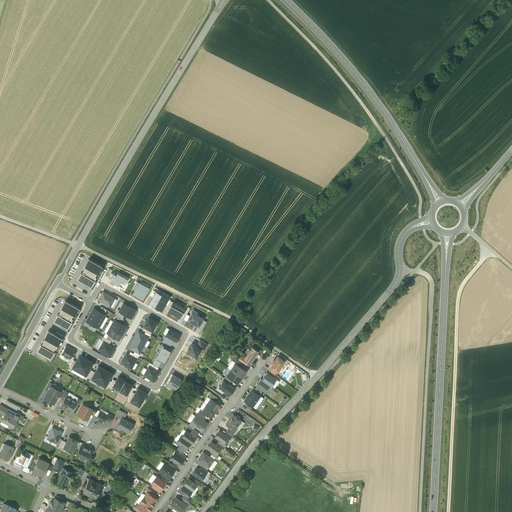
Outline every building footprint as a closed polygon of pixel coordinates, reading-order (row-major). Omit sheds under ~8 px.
[(101,266),(88,259),(85,265),(85,266),(81,272),(77,278),(84,282),(90,286),(96,276),(94,275),(96,272),(98,272),(101,266)] [(118,285),(122,287),(127,278),(117,273),(116,275),(112,273),(110,275),(113,277),(112,278),(110,281),(118,286),(118,285)] [(134,294),(143,299),(149,289),(140,284),(136,291),(134,294)] [(103,291),(98,300),(110,306),(112,307),(117,300),(114,298),(115,298),(103,291)] [(149,303),(155,306),(161,294),(155,291),(152,297),(149,303)] [(168,298),(161,294),(155,306),(162,310),(165,303),(168,298)] [(78,307),(65,300),(61,307),(62,307),(58,314),(57,314),(54,320),(61,324),(67,327),(72,317),(71,317),(73,313),(74,314),(78,307)] [(169,307),(167,311),(180,318),(182,314),(185,308),(183,307),(172,301),(172,302),(169,307)] [(125,314),(131,318),(136,310),(123,303),(119,311),(125,314)] [(94,308),(90,314),(102,321),(106,315),(104,314),(99,311),(94,308)] [(125,314),(119,311),(117,310),(115,314),(122,318),(125,314)] [(187,320),(198,326),(202,319),(203,318),(191,312),(187,320)] [(98,328),(102,321),(90,314),(86,321),(91,324),(97,327),(98,328)] [(157,322),(148,317),(143,326),(144,326),(152,331),(157,322)] [(206,322),(202,319),(198,326),(198,327),(202,329),(206,322)] [(123,333),(127,326),(121,324),(116,320),(114,320),(111,326),(123,333)] [(119,340),(123,333),(111,326),(107,333),(108,334),(114,337),(119,340)] [(180,335),(169,329),(165,335),(173,340),(176,341),(180,335)] [(54,334),(48,331),(44,337),(45,337),(41,344),(40,344),(37,350),(50,357),(53,351),(52,350),(54,347),(55,348),(61,338),(54,334)] [(134,339),(144,345),(148,337),(144,334),(138,331),(134,339)] [(170,345),(173,340),(165,335),(162,341),(170,345)] [(103,341),(109,344),(111,341),(106,338),(103,336),(101,340),(103,341)] [(135,351),(139,353),(144,345),(134,339),(129,348),(135,351)] [(110,356),(115,348),(109,344),(103,341),(101,340),(98,346),(100,347),(98,350),(110,356)] [(199,340),(196,346),(201,349),(204,350),(207,344),(199,340)] [(187,352),(196,357),(201,349),(196,346),(192,343),(190,346),(189,346),(188,349),(187,352)] [(74,351),(65,345),(61,353),(70,359),(71,356),(74,351)] [(171,350),(163,345),(155,359),(161,362),(164,363),(171,350)] [(244,358),(248,361),(250,362),(258,351),(252,346),(244,358)] [(126,353),(121,362),(131,368),(136,359),(129,354),(126,353)] [(86,359),(79,355),(76,361),(72,367),(79,371),(86,359)] [(244,358),(241,356),(238,359),(243,363),(245,364),(248,361),(244,358)] [(277,356),(275,360),(273,359),(272,362),(272,363),(270,366),(270,367),(276,371),(277,371),(284,361),(277,356)] [(238,359),(237,358),(233,363),(234,364),(235,363),(241,367),(243,363),(238,359)] [(93,363),(86,359),(79,371),(86,375),(89,369),(93,363)] [(161,362),(155,359),(152,364),(158,367),(161,362)] [(241,367),(235,363),(234,364),(231,370),(241,377),(246,370),(241,367)] [(105,370),(98,366),(95,372),(91,378),(98,382),(105,370)] [(159,371),(156,370),(149,366),(143,375),(153,381),(159,371)] [(112,374),(105,370),(98,382),(105,386),(109,380),(112,374)] [(241,377),(231,370),(227,375),(226,375),(232,379),(237,383),(241,377)] [(261,379),(270,385),(271,386),(276,379),(273,377),(268,373),(266,372),(261,379)] [(176,388),(180,379),(172,374),(167,383),(168,384),(167,385),(171,387),(171,386),(176,388)] [(113,386),(119,389),(124,380),(125,380),(118,376),(116,381),(113,386)] [(261,379),(260,378),(255,385),(257,386),(262,390),(265,392),(270,385),(261,379)] [(126,394),(127,393),(131,386),(132,385),(124,380),(119,389),(119,390),(126,394)] [(228,384),(223,380),(223,381),(221,382),(221,383),(219,385),(219,386),(224,390),(229,394),(233,388),(228,384)] [(224,390),(219,386),(219,385),(218,385),(215,389),(222,393),(224,390)] [(51,386),(48,390),(44,398),(49,401),(56,388),(51,386)] [(60,391),(56,388),(49,401),(54,404),(58,395),(61,391),(60,391)] [(146,393),(138,388),(135,393),(131,399),(140,404),(146,393)] [(252,390),(244,400),(252,406),(256,408),(263,398),(259,395),(252,390)] [(217,397),(211,393),(208,397),(210,399),(210,398),(214,401),(217,397)] [(64,400),(60,407),(65,410),(71,398),(67,396),(66,395),(64,400)] [(76,401),(71,398),(65,410),(70,413),(74,406),(76,401)] [(214,401),(210,398),(210,399),(206,404),(216,411),(220,405),(214,401)] [(92,410),(82,404),(77,414),(87,420),(92,410)] [(216,411),(206,404),(202,410),(206,413),(212,417),(216,411)] [(202,410),(200,408),(197,412),(205,418),(203,417),(206,413),(202,410)] [(126,414),(119,409),(115,416),(121,419),(122,418),(124,419),(126,414)] [(14,415),(7,411),(5,414),(2,420),(9,424),(8,425),(13,427),(17,419),(21,422),(24,416),(15,412),(14,415)] [(107,415),(100,411),(95,419),(103,423),(105,419),(107,415)] [(115,417),(108,413),(107,415),(105,419),(111,422),(115,417)] [(233,414),(226,424),(230,427),(234,430),(241,421),(239,419),(240,419),(240,417),(238,416),(236,416),(236,417),(233,414)] [(203,420),(195,415),(190,423),(194,426),(201,431),(207,423),(203,420)] [(124,419),(122,418),(121,419),(117,426),(128,432),(133,424),(124,419)] [(62,432),(52,427),(47,438),(57,443),(59,437),(62,432)] [(234,430),(230,427),(226,432),(232,436),(235,431),(234,430)] [(198,432),(193,429),(190,433),(194,437),(198,432)] [(224,434),(219,430),(215,437),(219,440),(224,443),(228,437),(224,434)] [(185,431),(181,436),(176,442),(180,444),(185,448),(186,449),(190,443),(191,444),(195,438),(194,437),(190,433),(185,431)] [(77,440),(69,437),(66,442),(63,448),(71,452),(77,440)] [(66,442),(62,439),(58,447),(57,448),(63,451),(64,448),(63,448),(66,442)] [(215,445),(211,441),(207,447),(213,452),(216,454),(220,448),(215,445)] [(14,448),(5,444),(2,451),(1,450),(0,453),(0,455),(8,459),(14,448)] [(82,445),(81,444),(79,449),(76,456),(82,458),(81,460),(86,462),(89,456),(92,450),(82,445)] [(185,448),(180,444),(177,449),(180,452),(182,453),(185,448)] [(25,455),(22,453),(20,456),(17,455),(14,462),(20,465),(20,464),(24,466),(27,467),(33,455),(27,452),(25,455)] [(178,454),(175,452),(172,455),(174,456),(171,460),(179,466),(183,461),(181,460),(183,458),(178,454)] [(214,460),(203,452),(197,460),(206,466),(208,468),(214,460)] [(49,463),(39,458),(33,471),(43,475),(49,463)] [(65,461),(57,458),(54,464),(62,467),(65,461)] [(170,467),(164,463),(159,470),(163,473),(169,477),(170,477),(174,471),(174,470),(170,467)] [(205,474),(199,469),(196,467),(192,473),(201,480),(205,474)] [(75,473),(63,468),(57,481),(66,484),(68,478),(72,480),(75,473)] [(161,479),(156,476),(151,483),(153,485),(160,489),(161,489),(165,483),(165,482),(161,479)] [(188,478),(184,485),(192,491),(195,486),(196,484),(193,482),(188,478)] [(95,482),(89,479),(83,491),(89,494),(95,482)] [(201,483),(195,479),(193,482),(196,484),(195,486),(198,488),(201,483)] [(102,485),(95,482),(89,494),(96,498),(102,485)] [(192,491),(184,485),(179,491),(184,495),(187,497),(192,491)] [(155,494),(148,488),(145,491),(147,492),(153,496),(155,494)] [(153,496),(147,492),(144,496),(145,497),(143,500),(151,506),(156,499),(153,496)] [(56,498),(54,497),(53,501),(49,502),(50,503),(47,509),(54,511),(55,511),(63,509),(62,506),(63,505),(65,502),(62,501),(56,498)] [(181,501),(176,497),(171,504),(174,507),(181,511),(186,505),(181,501)] [(146,511),(151,506),(143,500),(141,503),(140,502),(137,506),(143,511),(144,511),(146,511)] [(14,511),(16,509),(3,503),(1,508),(9,511),(14,511)]
